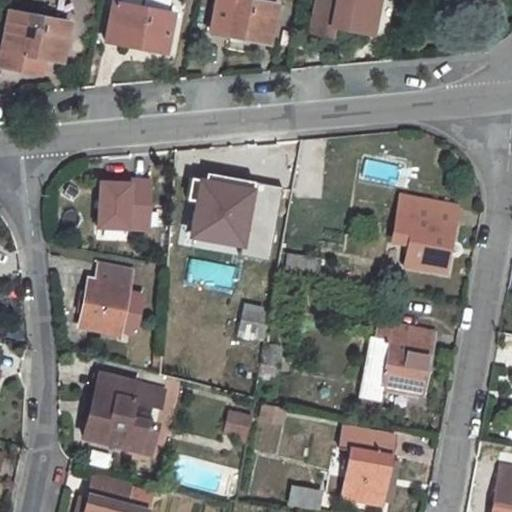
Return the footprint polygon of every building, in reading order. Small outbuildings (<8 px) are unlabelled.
[(276,4),(255,0),(215,0),(210,31),(268,42),(276,4)] [(315,0),(311,22),(309,32),(329,36),(331,26),(371,34),(377,0),(315,0)] [(114,1),(106,41),(163,53),(171,12),(114,1)] [(9,11),(1,51),(62,62),(69,23),(9,11)] [(203,176),(192,233),(257,246),(260,227),(274,230),(281,190),(203,176)] [(128,182),(98,180),(94,224),(144,229),(149,180),(128,178),(128,182)] [(409,244),(404,265),(443,272),(452,226),(449,226),(453,206),(401,195),(392,241),(409,244)] [(287,253),(284,268),(305,271),(307,256),(287,253)] [(88,279),(78,326),(119,333),(119,330),(127,288),(129,271),(98,265),(95,280),(88,279)] [(127,288),(119,330),(135,333),(143,291),(127,288)] [(243,305),(237,334),(264,339),(268,314),(260,312),(260,308),(243,305)] [(370,336),(358,399),(382,402),(384,388),(421,395),(430,348),(428,347),(431,331),(379,321),(376,337),(370,336)] [(247,336),(245,349),(262,352),(264,339),(247,336)] [(261,354),(257,379),(266,380),(266,373),(274,374),(276,357),(261,354)] [(155,424),(130,417),(134,402),(159,408),(164,390),(102,375),(98,391),(92,390),(82,436),(148,453),(155,424)] [(263,406),(261,418),(281,422),(284,411),(263,406)] [(230,411),(225,432),(237,434),(242,414),(230,411)] [(347,458),(340,495),(380,502),(381,497),(388,461),(389,456),(386,456),(389,436),(343,427),(337,456),(347,458)] [(108,468),(109,453),(90,451),(89,466),(108,468)] [(388,461),(381,497),(389,498),(395,463),(388,461)] [(498,481),(492,511),(511,511),(511,468),(504,467),(501,482),(498,481)] [(92,478),(86,499),(82,511),(145,511),(146,511),(126,505),(131,489),(92,478)] [(291,485),(288,502),(316,507),(319,491),(291,485)] [(79,497),(74,511),(82,511),(86,499),(79,497)]
